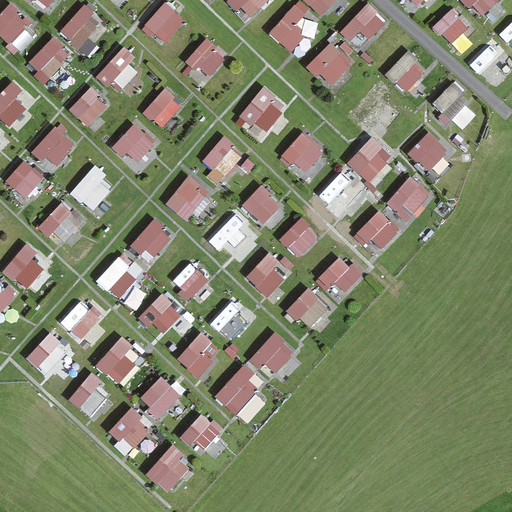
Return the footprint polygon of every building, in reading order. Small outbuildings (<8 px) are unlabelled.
[(0,21),(15,35),(36,12),(23,0),(5,0),(0,6),(0,21)] [(245,0),(252,8),(261,0),(245,0)] [(295,43),(323,9),(311,0),(292,0),(273,25),(295,43)] [(454,0),(438,16),(457,36),(475,18),(457,0),(454,0)] [(511,14),(502,24),(511,34),(511,14)] [(53,70),(78,46),(58,26),(33,50),(53,70)] [(208,27),(188,57),(212,73),(232,43),(208,27)] [(492,73),(511,53),(511,49),(495,32),(473,53),(492,73)] [(335,33),(313,54),(343,85),(365,65),(335,33)] [(410,41),(390,65),(411,83),(431,59),(410,41)] [(458,122),(481,109),(461,74),(438,87),(458,122)] [(0,104),(12,117),(33,97),(13,75),(0,87),(0,104)] [(240,107),(262,128),(291,99),(269,78),(240,107)] [(373,119),(397,96),(379,78),(355,100),(373,119)] [(166,120),(187,98),(169,80),(147,102),(166,120)] [(119,132),(139,153),(160,133),(140,112),(119,132)] [(0,139),(9,130),(0,121),(0,139)] [(428,161),(452,144),(435,121),(412,138),(428,161)] [(287,144),(309,164),(329,143),(307,122),(287,144)] [(373,173),(398,147),(376,126),(352,152),(373,173)] [(100,156),(75,180),(95,201),(120,177),(100,156)] [(348,160),(321,188),(343,210),(370,182),(348,160)] [(191,211),(214,181),(193,164),(169,194),(191,211)] [(411,212),(438,185),(417,165),(390,191),(411,212)] [(265,215),(287,196),(268,174),(246,193),(265,215)] [(42,213),(61,238),(88,217),(69,192),(42,213)] [(361,225),(382,243),(404,217),(383,199),(361,225)] [(234,205),(216,230),(240,247),(258,222),(234,205)] [(284,230),(305,250),(325,228),(304,208),(284,230)] [(249,266),(271,288),(296,264),(274,241),(249,266)] [(101,272),(124,289),(145,262),(121,245),(101,272)] [(345,245),(323,267),(343,288),(366,267),(345,245)] [(186,285),(204,291),(213,267),(195,260),(186,285)] [(0,300),(4,305),(21,285),(0,266),(0,300)] [(292,298),(313,318),(334,297),(314,277),(292,298)] [(145,306),(167,326),(187,303),(165,283),(145,306)] [(85,289),(66,312),(87,330),(106,307),(85,289)] [(235,330),(249,312),(237,302),(222,320),(235,330)] [(33,344),(55,364),(76,340),(54,320),(33,344)] [(200,367),(226,342),(207,322),(180,348),(200,367)] [(240,351),(221,393),(246,404),(257,378),(251,375),(258,359),(240,351)] [(96,364),(74,388),(95,407),(117,383),(96,364)] [(168,366),(144,385),(162,408),(186,389),(168,366)] [(131,443),(157,422),(137,398),(111,420),(131,443)] [(176,435),(151,463),(173,483),(198,454),(176,435)]
